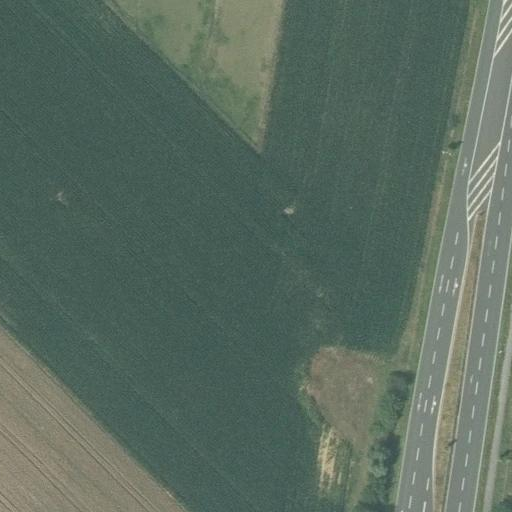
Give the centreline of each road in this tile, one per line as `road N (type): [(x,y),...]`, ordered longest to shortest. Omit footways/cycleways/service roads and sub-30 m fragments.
road 1 (secondary): [(484,169),(454,240),(412,511)]
road 2 (secondary): [(460,511),(495,239),(484,169)]
road 3 (secondary): [(511,8),(484,169)]
